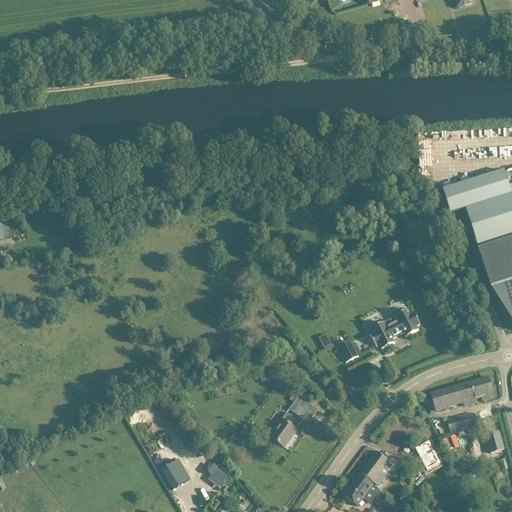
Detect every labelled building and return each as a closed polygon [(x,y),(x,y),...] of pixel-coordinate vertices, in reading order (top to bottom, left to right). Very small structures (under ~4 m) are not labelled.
[(454,0),(457,9),(471,4),(469,0),(454,0)] [(0,216),(0,240),(4,240),(4,236),(7,236),(6,231),(10,230),(9,221),(13,220),(12,215),(0,216)] [(511,264),(484,273),(489,288),(511,322),(511,264)] [(372,325),(371,329),(374,334),(370,336),(376,348),(380,346),(382,351),(394,344),(392,340),(404,334),(406,338),(418,332),(416,328),(420,326),(413,313),(410,315),(408,310),(406,311),(403,309),(400,309),(396,312),(395,317),(398,321),(386,327),(383,323),(383,322),(379,321),(375,322),(372,325)] [(333,346),(326,334),(318,339),(324,350),(333,346)] [(359,357),(354,349),(350,341),(338,348),(346,364),(359,357)] [(488,378),(456,387),(461,405),(482,399),(482,402),(494,399),(488,378)] [(461,405),(456,387),(431,395),(434,404),(436,413),(461,405)] [(309,405),(301,399),(298,397),(289,410),(308,424),(313,417),(305,411),(309,405)] [(282,420),(275,429),(269,437),(284,448),(297,431),(290,426),(295,419),(287,413),(282,420)] [(451,434),(476,427),(473,414),(447,422),(451,434)] [(505,454),(500,436),(486,440),(491,457),(505,454)] [(429,441),(415,448),(427,472),(441,465),(429,441)] [(376,452),(359,476),(379,491),(377,489),(387,476),(382,473),(390,463),(384,458),(376,452)] [(158,458),(152,461),(157,469),(162,466),(158,458)] [(168,466),(161,470),(173,491),(189,482),(177,461),(168,466)] [(469,471),(469,472),(469,473),(470,473),(470,474),(471,475),(472,475),(472,476),(473,476),(474,476),(475,475),(476,475),(476,474),(477,474),(477,473),(477,472),(477,471),(477,470),(477,469),(476,469),(476,468),(475,468),(474,468),(473,468),(472,468),(471,468),(471,469),(470,469),(470,470),(469,470),(469,471)] [(359,476),(343,497),(357,507),(363,500),(369,504),(379,491),(359,476)] [(384,495),(376,506),(384,511),(397,511),(401,507),(395,503),(384,495)]
